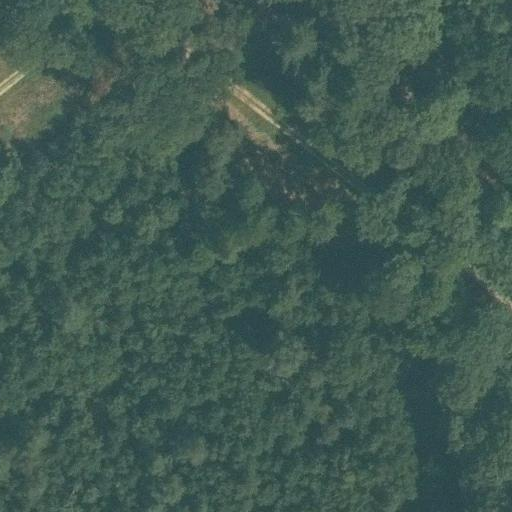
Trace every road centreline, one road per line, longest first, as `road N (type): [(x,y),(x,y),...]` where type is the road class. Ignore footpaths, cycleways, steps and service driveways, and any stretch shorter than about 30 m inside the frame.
road 1 (track): [(450,260),(114,0)]
road 2 (track): [(0,88),(111,0)]
